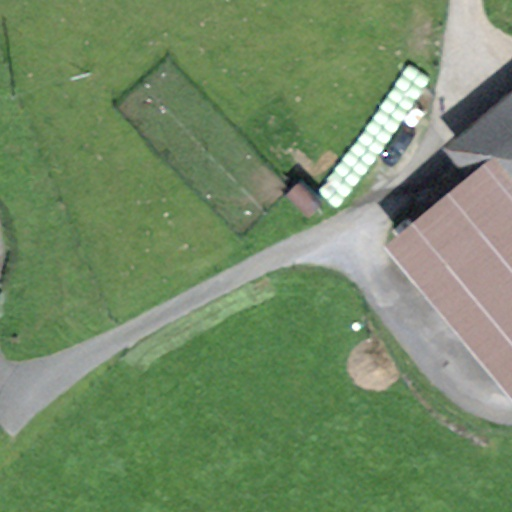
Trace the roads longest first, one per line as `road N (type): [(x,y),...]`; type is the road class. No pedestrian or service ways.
road 1 (track): [(338,231),(163,313),(6,405)]
road 2 (track): [(469,0),(435,141),(390,195),(338,231)]
road 3 (track): [(338,231),(455,387),(511,409)]
